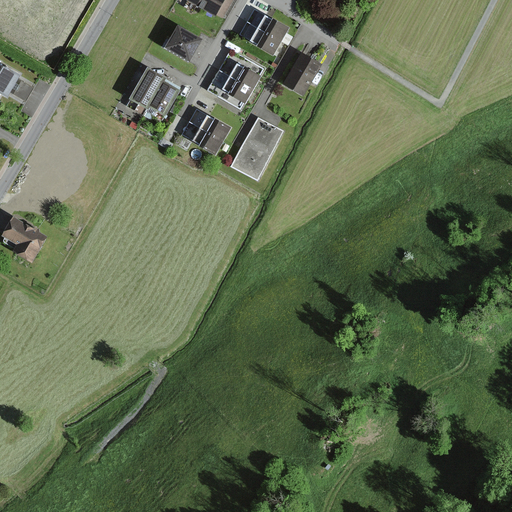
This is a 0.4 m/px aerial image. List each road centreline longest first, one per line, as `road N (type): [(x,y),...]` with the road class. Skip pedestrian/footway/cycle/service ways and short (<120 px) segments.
road 1 (track): [(337,42),(440,103),(493,0)]
road 2 (residential): [(0,191),(113,0)]
